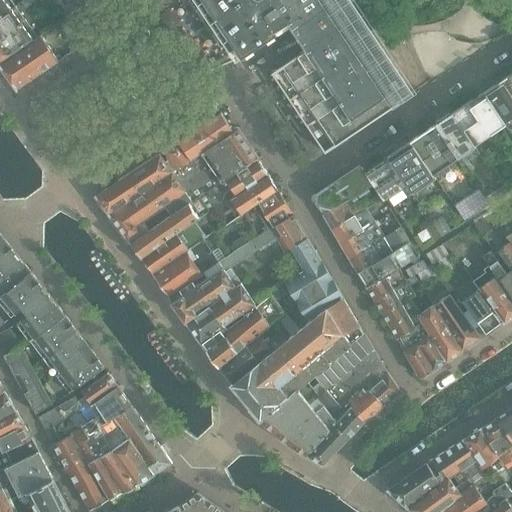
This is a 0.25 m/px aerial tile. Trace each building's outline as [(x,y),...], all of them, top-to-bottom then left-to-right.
[(4,0),(0,0),(0,16),(11,9),(4,0)] [(34,0),(26,0),(22,3),(26,9),(36,2),(34,0)] [(202,0),(203,0),(201,2),(202,3),(204,1),(216,19),(214,21),(214,22),(216,20),(228,38),(226,39),(227,41),(229,39),(242,59),(278,35),(276,32),(288,24),(306,50),(272,73),(323,149),(326,153),(363,128),(363,129),(397,106),(396,105),(399,103),(398,102),(413,92),(360,15),(349,0),(202,0)] [(11,9),(0,16),(0,61),(33,39),(11,9)] [(68,26),(68,25),(68,24),(65,20),(64,20),(57,25),(74,50),(82,45),(78,39),(77,39),(76,38),(77,37),(73,32),(72,31),(69,26),(68,26)] [(58,63),(58,62),(59,62),(41,35),(34,40),(33,39),(0,61),(0,64),(17,90),(18,89),(18,90),(22,88),(21,87),(38,76),(40,75),(39,74),(43,72),(43,73),(56,63),(57,64),(58,63)] [(511,82),(508,76),(480,95),(482,99),(474,105),(472,101),(453,113),(475,146),(506,125),(511,132),(511,131),(511,82)] [(178,141),(179,142),(178,142),(192,159),(198,155),(201,160),(205,157),(222,183),(258,159),(238,129),(234,131),(221,113),(220,114),(180,141),(179,141),(178,141)] [(453,113),(435,125),(458,159),(476,147),(475,146),(453,113)] [(411,141),(411,142),(434,176),(455,161),(458,159),(435,125),(433,127),(411,141)] [(99,195),(98,199),(109,213),(175,170),(192,159),(178,142),(99,195)] [(436,180),(433,176),(434,176),(411,142),(388,157),(387,157),(407,186),(412,195),(422,189),(431,183),(432,185),(433,185),(431,182),(436,180)] [(175,170),(109,213),(132,243),(222,183),(205,157),(201,160),(198,155),(192,159),(175,170)] [(372,167),(365,173),(372,184),(384,201),(391,196),(407,186),(387,157),(372,167)] [(132,243),(131,244),(142,259),(189,226),(218,207),(219,207),(227,201),(228,202),(252,187),(269,175),(258,159),(222,183),(132,243)] [(315,198),(315,200),(315,202),(316,203),(323,215),(324,216),(353,197),(352,197),(372,184),(365,173),(360,166),(317,194),(317,195),(316,196),(315,198)] [(252,187),(228,202),(238,217),(254,206),(278,191),(269,175),(252,187)] [(507,194),(503,187),(485,199),(489,205),(489,206),(507,194)] [(478,188),(454,205),(465,222),(489,206),(489,205),(485,199),(478,188)] [(254,206),(269,229),(270,230),(277,225),(292,215),(293,215),(287,205),(290,202),(288,198),(285,199),(283,196),(282,197),(278,191),(254,206)] [(353,197),(324,216),(332,230),(361,212),(361,211),(353,197)] [(361,211),(361,212),(332,230),(341,244),(374,223),(365,209),(361,211)] [(279,240),(297,270),(302,267),(291,248),(307,238),(292,215),(277,225),(283,234),(277,238),(279,240)] [(491,215),(475,226),(482,236),(498,225),(491,215)] [(442,219),(433,225),(441,238),(451,232),(442,219)] [(511,219),(500,228),(510,242),(511,243),(511,219)] [(374,223),(341,244),(349,258),(384,237),(374,223)] [(269,229),(252,240),(259,250),(260,252),(279,240),(277,238),(283,234),(277,225),(270,230),(269,229)] [(433,225),(426,229),(434,242),(441,238),(433,225)] [(189,226),(142,259),(152,273),(204,240),(210,236),(204,227),(194,233),(189,226)] [(384,237),(349,258),(358,273),(358,272),(381,259),(380,258),(380,259),(375,251),(382,247),(382,248),(388,245),(384,237)] [(368,341),(307,238),(291,248),(302,267),(297,270),(268,293),(285,318),(275,325),(287,341),(232,384),(251,407),(250,408),(260,420),(261,420),(368,341)] [(0,270),(18,256),(4,239),(0,242),(0,270)] [(204,240),(152,273),(173,303),(197,287),(193,282),(204,274),(208,279),(223,268),(219,262),(225,258),(219,248),(212,253),(204,240)] [(197,287),(173,303),(188,323),(223,301),(235,318),(255,303),(231,268),(259,250),(252,240),(225,258),(219,262),(223,268),(208,279),(197,287)] [(443,245),(434,250),(440,261),(449,255),(443,245)] [(511,245),(501,254),(511,269),(511,245)] [(434,250),(426,255),(432,265),(440,261),(434,250)] [(490,251),(483,256),(489,266),(490,266),(511,297),(511,270),(507,275),(497,260),(496,261),(490,251)] [(381,259),(358,272),(367,288),(396,271),(397,271),(402,268),(393,252),(381,259)] [(18,256),(0,270),(0,294),(2,297),(32,272),(18,256)] [(423,261),(406,272),(410,279),(427,269),(423,261)] [(484,270),(486,273),(473,282),(479,289),(496,312),(503,321),(504,323),(511,316),(511,297),(490,266),(489,266),(484,270)] [(374,300),(404,283),(397,271),(396,271),(367,288),(374,300)] [(32,272),(2,297),(16,314),(23,309),(25,312),(50,293),(47,291),(46,290),(32,272)] [(404,283),(374,300),(382,314),(409,299),(412,297),(404,283)] [(449,295),(434,306),(454,337),(463,350),(480,338),(474,329),(479,325),(486,333),(503,321),(496,312),(479,289),(462,301),(468,310),(463,313),(449,295)] [(21,320),(34,338),(65,315),(51,296),(50,296),(50,293),(25,312),(28,315),(21,320)] [(202,343),(208,351),(207,351),(219,367),(219,366),(275,325),(285,318),(268,293),(255,303),(235,318),(202,343)] [(417,311),(409,299),(382,314),(390,327),(417,311)] [(223,301),(188,323),(202,343),(235,318),(223,301)] [(454,337),(434,306),(433,306),(419,315),(424,323),(429,332),(448,360),(463,350),(454,337)] [(424,323),(419,315),(417,311),(390,327),(397,339),(424,323)] [(65,315),(34,338),(47,355),(78,332),(65,315)] [(420,377),(421,378),(434,369),(418,340),(429,332),(424,323),(397,339),(405,351),(420,377)] [(223,371),(232,384),(287,341),(275,325),(219,366),(219,367),(220,367),(223,371)] [(0,334),(0,345),(5,355),(20,347),(10,329),(0,334)] [(91,350),(78,332),(47,355),(61,373),(91,350)] [(429,332),(418,340),(434,369),(448,360),(429,332)] [(352,409),(347,403),(362,392),(364,394),(370,389),(381,380),(388,374),(368,341),(261,420),(264,422),(275,432),(285,439),(306,455),(307,455),(318,444),(325,437),(346,415),(352,409)] [(5,355),(4,356),(36,413),(52,404),(21,347),(20,347),(5,355)] [(91,350),(61,373),(74,390),(104,367),(91,350)] [(108,373),(75,396),(75,397),(79,402),(83,409),(89,405),(118,386),(108,373)] [(370,389),(382,406),(393,397),(400,392),(388,374),(381,380),(370,389)] [(118,386),(89,405),(97,416),(94,418),(105,435),(121,424),(116,417),(132,406),(118,386)] [(362,392),(347,403),(352,409),(365,422),(382,406),(370,389),(364,394),(362,392)] [(5,392),(0,394),(0,420),(17,412),(5,392)] [(82,408),(79,402),(75,397),(38,418),(45,429),(82,408)] [(121,424),(154,473),(172,463),(165,453),(164,453),(155,440),(132,406),(116,417),(121,424)] [(345,442),(365,422),(352,409),(346,415),(325,437),(318,444),(307,455),(323,465),(331,457),(337,451),(345,442)] [(511,410),(511,409),(499,417),(511,437),(511,410)] [(0,437),(24,425),(17,412),(0,420),(0,437)] [(511,437),(499,417),(496,419),(497,419),(481,429),(506,468),(511,464),(511,437)] [(94,418),(84,425),(124,491),(138,483),(105,435),(94,418)] [(121,424),(105,435),(138,483),(154,473),(121,424)] [(24,425),(0,437),(0,454),(31,437),(24,425)] [(82,426),(83,427),(72,434),(82,451),(110,499),(124,491),(84,425),(82,426)] [(481,429),(464,440),(477,458),(481,464),(485,468),(486,471),(492,467),(498,477),(508,470),(506,468),(481,429)] [(72,434),(53,446),(58,454),(63,463),(82,451),(72,434)] [(14,463),(38,450),(31,437),(0,454),(0,473),(15,465),(14,463)] [(464,440),(454,447),(467,465),(477,458),(464,440)] [(454,447),(443,453),(457,472),(461,469),(467,465),(454,447)] [(15,465),(0,473),(0,478),(10,501),(25,493),(26,495),(54,480),(39,451),(38,450),(14,463),(15,465)] [(82,451),(63,463),(67,469),(85,501),(91,511),(110,499),(82,451)] [(443,453),(431,461),(446,480),(457,472),(443,453)] [(467,465),(461,469),(472,484),(485,475),(482,470),(485,468),(481,464),(477,458),(467,465)] [(427,463),(388,490),(408,507),(446,480),(431,461),(427,464),(427,463)] [(446,480),(408,507),(408,508),(414,511),(433,511),(472,484),(461,469),(457,472),(446,480)] [(495,489),(485,475),(472,484),(433,511),(463,511),(486,496),(489,499),(497,493),(495,489)] [(0,511),(14,511),(10,501),(0,478),(0,511)] [(35,511),(36,511),(70,511),(68,508),(54,480),(26,495),(25,493),(10,501),(14,511),(21,508),(23,511),(35,511)] [(495,489),(497,493),(489,499),(486,496),(463,511),(487,511),(488,511),(494,511),(501,507),(499,504),(507,498),(511,494),(511,492),(505,482),(495,489)] [(226,511),(198,492),(179,506),(182,511),(226,511)] [(499,504),(501,507),(494,511),(488,511),(487,511),(511,511),(511,505),(507,498),(499,504)]
